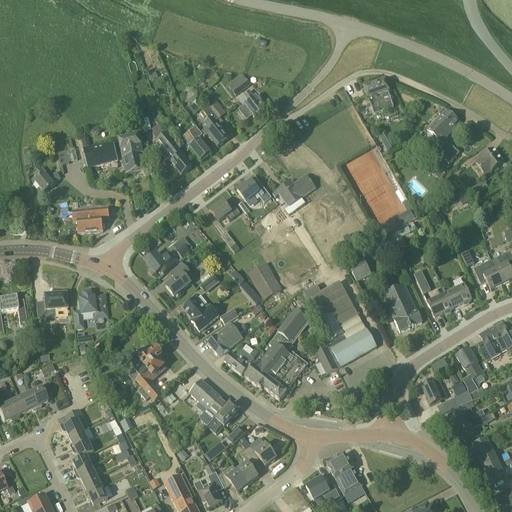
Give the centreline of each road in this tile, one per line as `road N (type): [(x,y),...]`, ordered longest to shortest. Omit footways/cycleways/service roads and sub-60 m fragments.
road 1 (secondary): [(107,269),(246,405),(309,436)]
road 2 (residential): [(506,137),(384,74),(359,74),(279,118)]
road 3 (residential): [(107,269),(122,247),(279,118)]
road 4 (residential): [(386,434),(413,367),(511,309)]
road 5 (unclassified): [(511,102),(420,53),(347,26)]
road 6 (secondary): [(386,434),(430,451),(476,511)]
road 7 (residential): [(70,511),(37,437),(0,455)]
